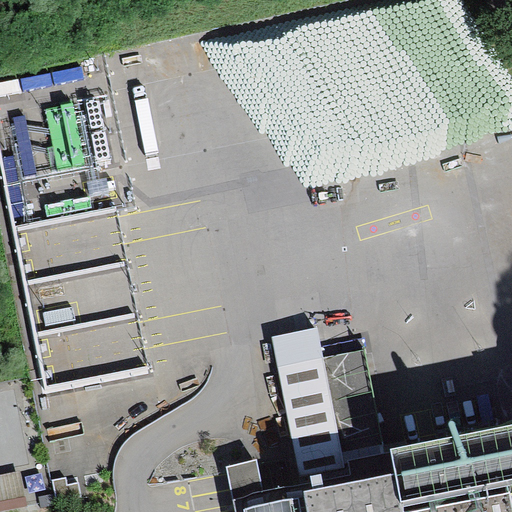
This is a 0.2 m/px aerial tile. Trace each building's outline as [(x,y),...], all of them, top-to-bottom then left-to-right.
[(278,349),(323,345),(322,333),(277,337),(278,349)] [(221,475),(228,511),(511,511),(511,495),(425,511),(405,511),(396,466),(373,344),(271,364),(295,491),(262,498),(256,468),(221,475)] [(511,444),(396,466),(405,511),(425,511),(511,495),(511,444)] [(0,499),(21,495),(16,474),(0,476),(0,499)] [(79,507),(80,489),(61,487),(60,506),(79,507)]
